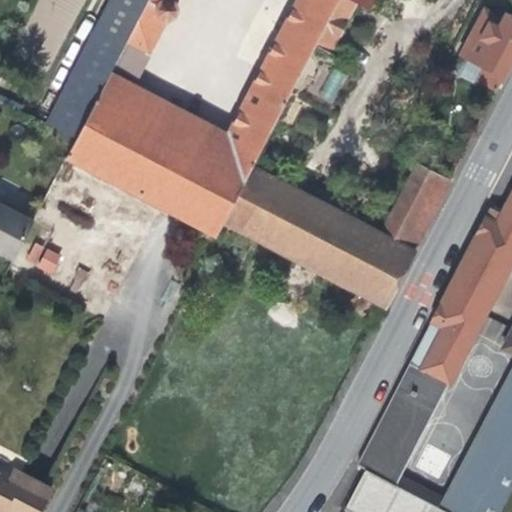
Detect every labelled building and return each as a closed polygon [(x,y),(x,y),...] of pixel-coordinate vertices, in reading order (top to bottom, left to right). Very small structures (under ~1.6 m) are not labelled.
[(224,221),(252,167),(291,91),(338,0),(298,0),(280,35),(229,135),(221,151),(102,89),(77,138),(67,157),(216,236),(224,221)] [(126,42),(127,40),(148,0),(110,0),(97,27),(126,42)] [(175,0),(148,0),(127,40),(148,51),(166,18),(173,16),(177,10),(174,3),(175,0)] [(496,90),(511,59),(511,12),(508,15),(506,14),(503,19),(498,17),(485,10),(455,67),(456,72),(459,76),(474,84),(476,80),(496,90)] [(110,73),(126,42),(97,27),(47,124),(77,138),(102,89),(110,73)] [(126,42),(110,73),(132,84),(148,51),(127,40),(126,42)] [(102,89),(221,151),(229,135),(132,84),(110,73),(102,89)] [(454,171),(461,158),(435,144),(428,157),(454,171)] [(412,252),(450,180),(418,162),(380,235),(412,252)] [(380,235),(252,167),(224,221),(385,305),(412,252),(380,235)] [(437,338),(464,352),(511,259),(511,193),(502,213),(490,208),(432,321),(443,326),(437,338)] [(0,252),(13,260),(34,221),(0,202),(0,252)] [(14,260),(34,221),(13,260),(14,260)] [(51,274),(60,254),(35,242),(25,262),(51,274)] [(498,341),(504,324),(490,320),(484,337),(498,341)] [(437,338),(443,326),(432,321),(419,346),(410,363),(421,368),(437,338)] [(511,328),(503,347),(511,351),(511,328)] [(449,383),(464,352),(437,338),(421,368),(428,372),(449,383)] [(511,368),(443,499),(439,508),(405,491),(410,481),(400,476),(409,460),(388,449),(428,372),(421,368),(410,363),(357,465),(365,469),(344,510),(347,511),(499,511),(511,489),(511,368)] [(428,372),(388,449),(409,460),(449,383),(428,372)] [(15,470),(11,477),(18,480),(21,474),(15,470)] [(0,511),(2,511),(4,510),(8,511),(39,511),(51,489),(21,474),(18,480),(11,477),(0,471),(0,511)] [(443,499),(410,481),(405,491),(439,508),(443,499)]
